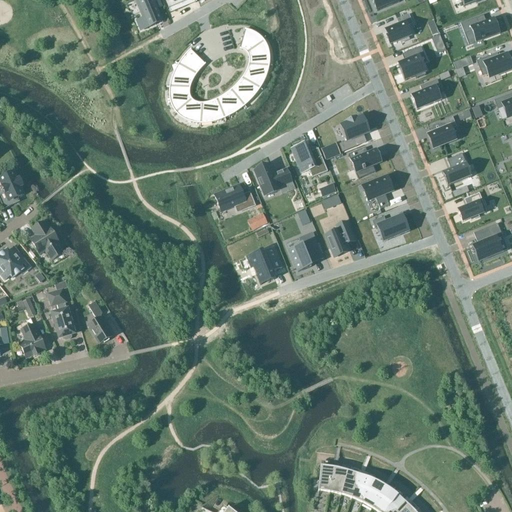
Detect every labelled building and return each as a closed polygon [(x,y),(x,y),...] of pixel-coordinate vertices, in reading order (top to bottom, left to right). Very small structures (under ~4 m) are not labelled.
[(146,18),(137,22),(141,31),(161,23),(155,10),(161,7),(157,0),(142,0),(139,1),(146,18)] [(163,0),(169,14),(184,8),(183,4),(193,0),(192,0),(163,0)] [(371,0),(376,12),(400,3),(398,0),(371,0)] [(460,0),(463,9),(485,0),(484,0),(460,0)] [(411,25),(408,16),(397,21),(399,27),(386,32),(388,38),(387,38),(390,45),(410,37),(406,27),(411,25)] [(476,19),(460,25),(464,36),(472,33),(476,44),(498,35),(493,21),(479,26),(476,19)] [(244,32),(239,51),(246,54),(262,41),(258,37),(252,33),(244,31),(244,32)] [(439,37),(432,40),(435,47),(442,44),(439,37)] [(262,41),(246,54),(248,57),(249,64),(248,66),(266,67),(266,57),(269,56),(266,48),(262,41)] [(408,62),(398,66),(405,82),(415,78),(415,80),(426,76),(419,58),(424,56),(420,48),(405,54),(408,62)] [(184,58),(178,65),(180,67),(196,76),(205,66),(190,51),(184,58)] [(497,54),(476,62),(479,71),(485,69),(488,78),(498,74),(499,76),(511,71),(506,57),(499,60),(497,54)] [(470,59),(453,65),(455,72),(472,65),(470,59)] [(243,78),(241,80),(257,88),(261,81),(264,82),(267,75),(268,67),(266,67),(248,66),(247,70),(243,78)] [(171,80),(169,88),(171,88),(189,89),(190,85),(194,78),(196,76),(180,67),(176,74),(173,73),(171,80)] [(448,73),(438,77),(440,82),(450,79),(448,73)] [(233,89),(230,91),(242,105),(248,99),(250,101),(255,96),(259,90),(257,88),(241,80),(239,83),(233,89)] [(422,94),(412,98),(415,104),(414,104),(417,111),(440,102),(435,90),(439,88),(437,81),(420,88),(422,94)] [(171,99),(169,99),(171,107),(175,114),(177,113),(191,101),(189,98),(189,92),(189,89),(171,88),(171,99)] [(219,99),(217,100),(223,117),(231,113),(232,115),(238,112),(244,107),(242,105),(230,91),(227,94),(219,99)] [(511,94),(494,102),(497,111),(503,109),(507,119),(511,117),(511,94)] [(203,105),(200,122),(211,121),(212,124),(218,122),(224,120),(223,117),(217,100),(213,102),(204,105),(203,105)] [(191,101),(177,113),(187,119),(186,122),(193,124),(200,125),(200,122),(203,105),(198,105),(192,102),(191,101)] [(441,131),(427,137),(433,151),(455,141),(451,131),(456,129),(452,118),(438,124),(441,131)] [(347,125),(341,128),(347,143),(367,134),(361,119),(355,122),(354,120),(347,123),(347,125)] [(308,144),(292,150),(297,164),(302,162),(306,171),(308,170),(311,178),(327,172),(317,149),(311,151),(308,144)] [(361,149),(347,155),(355,174),(365,170),(367,176),(375,173),(373,167),(380,164),(375,151),(364,155),(361,149)] [(471,179),(461,155),(447,161),(450,171),(442,174),(448,188),(471,179)] [(270,166),(254,173),(264,198),(280,191),(279,189),(291,184),(286,170),(274,175),(270,166)] [(17,181),(14,174),(0,180),(0,184),(5,195),(0,197),(0,201),(4,210),(11,207),(9,203),(24,197),(20,189),(22,189),(19,181),(17,181)] [(392,193),(386,179),(362,189),(367,202),(375,199),(379,211),(389,207),(384,195),(392,193)] [(333,186),(326,189),(329,195),(335,193),(333,186)] [(238,187),(214,197),(221,213),(245,204),(247,209),(255,206),(250,193),(242,196),(238,187)] [(458,191),(452,194),(454,199),(460,197),(458,191)] [(471,207),(458,212),(462,223),(470,220),(471,222),(478,219),(478,217),(482,215),(486,213),(482,203),(479,195),(468,199),(471,207)] [(337,198),(322,204),(326,211),(340,205),(337,198)] [(305,212),(297,215),(300,222),(307,219),(305,212)] [(263,216),(255,219),(259,229),(267,225),(263,216)] [(384,218),(372,223),(375,229),(377,229),(383,243),(408,233),(402,218),(386,224),(384,218)] [(338,231),(325,237),(334,259),(349,253),(346,245),(354,242),(346,223),(336,227),(338,231)] [(43,224),(32,231),(36,237),(30,241),(39,256),(45,252),(51,262),(62,255),(56,245),(58,244),(49,229),(47,230),(43,224)] [(480,245),(473,248),(476,254),(475,255),(478,263),(501,254),(495,238),(501,236),(496,225),(475,234),(480,245)] [(301,246),(289,251),(298,273),(311,268),(309,263),(322,258),(313,234),(299,240),(301,246)] [(274,249),(249,259),(260,285),(274,279),(272,273),(283,269),(274,249)] [(12,279),(21,272),(23,274),(30,269),(14,250),(8,254),(6,252),(0,256),(0,275),(5,282),(10,277),(12,279)] [(65,283),(54,286),(56,293),(67,289),(65,283)] [(64,302),(61,293),(49,296),(52,307),(56,305),(59,314),(52,316),(59,339),(62,338),(63,340),(65,341),(70,340),(71,338),(70,336),(74,335),(67,311),(66,311),(64,303),(64,302)] [(22,303),(29,318),(36,315),(29,300),(22,303)] [(96,321),(88,326),(99,345),(103,343),(104,344),(109,341),(108,340),(111,338),(100,319),(102,315),(95,303),(88,307),(96,321)] [(26,342),(19,345),(26,360),(45,351),(38,337),(33,326),(21,331),(26,342)] [(318,493),(324,493),(329,494),(334,471),(327,469),(320,469),(318,493)] [(335,495),(341,497),(347,474),(341,472),(334,471),(329,494),(335,495)] [(346,498),(351,500),(360,478),(354,476),(347,474),(341,497),(346,498)] [(366,481),(360,478),(351,500),(357,503),(362,505),(372,483),(366,481)] [(367,508),(372,510),(384,490),(378,487),(372,483),(362,505),(367,508)] [(373,511),(384,511),(395,498),(390,494),(384,490),(372,510),(373,511)] [(400,511),(406,506),(401,502),(395,498),(384,511),(400,511)]
